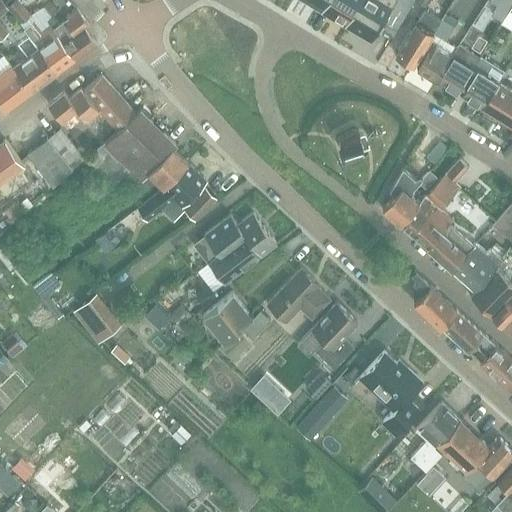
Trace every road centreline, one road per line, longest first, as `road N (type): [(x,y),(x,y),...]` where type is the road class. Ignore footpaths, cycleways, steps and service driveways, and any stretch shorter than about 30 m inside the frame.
road 1 (unclassified): [(511,408),(403,315),(371,271),(235,148),(136,27)]
road 2 (residential): [(511,345),(279,138),(261,83),(284,30)]
road 3 (residential): [(511,165),(284,30)]
road 4 (residential): [(0,130),(123,36)]
